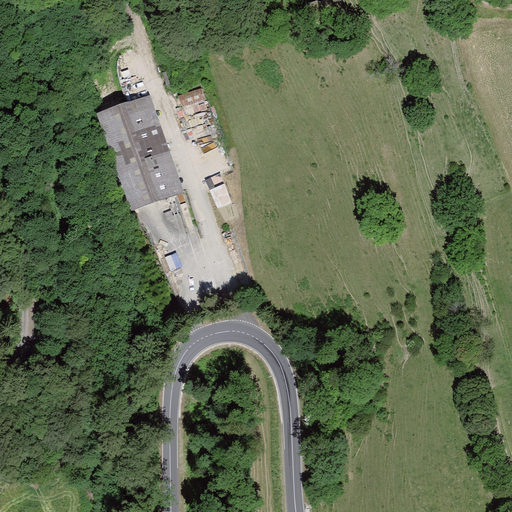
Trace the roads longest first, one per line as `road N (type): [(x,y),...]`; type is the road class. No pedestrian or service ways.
road 1 (tertiary): [(293,511),(281,368),(261,342),(229,332),(188,350),(171,389),(170,511)]
road 2 (track): [(0,403),(34,290),(0,185)]
